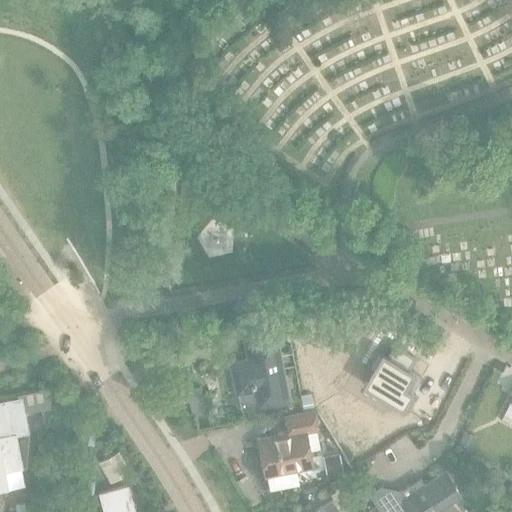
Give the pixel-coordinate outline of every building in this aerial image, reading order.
[(256,407),(287,401),(274,334),(249,339),(253,357),(229,361),(235,393),(253,389),(256,407)] [(371,369),(362,383),(403,406),(412,391),(401,385),(410,370),(405,367),(412,356),(393,345),(387,356),(376,351),(366,366),(371,369)] [(0,488),(6,488),(6,487),(22,485),(19,468),(20,468),(14,435),(26,433),(22,412),(48,408),(52,387),(15,393),(18,408),(0,411),(0,488)] [(511,392),(501,413),(511,418),(511,392)] [(257,438),(264,473),(311,465),(305,430),(315,428),(312,410),(285,415),(288,432),(257,438)] [(460,511),(450,497),(459,491),(444,469),(423,484),(420,479),(409,486),(407,484),(400,489),(379,486),(367,493),(377,508),(371,511),(460,511)] [(133,511),(126,485),(96,493),(101,511),(133,511)] [(340,511),(330,497),(308,511),(340,511)]
